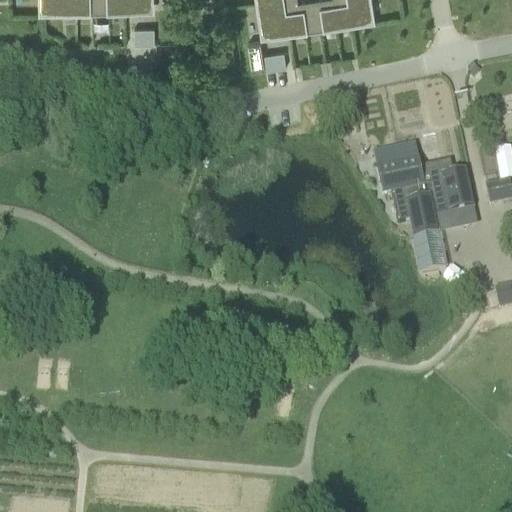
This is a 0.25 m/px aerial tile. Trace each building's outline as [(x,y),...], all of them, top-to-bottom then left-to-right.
[(38,0),(39,14),(61,14),(117,13),(146,12),(154,12),(153,0),(38,0)] [(255,0),(256,4),(261,39),(269,38),(353,26),(375,22),(371,0),(255,0)] [(266,53),(268,67),(287,64),(285,50),(266,53)] [(434,217),(473,209),(465,172),(452,174),(450,162),(419,169),(418,162),(376,170),(381,196),(390,194),(397,224),(409,222),(413,240),(438,235),(434,217)] [(489,206),(509,201),(511,181),(485,186),(489,206)] [(473,294),(489,268),(462,251),(445,277),(473,294)] [(499,310),(511,306),(511,286),(494,290),(499,310)]
